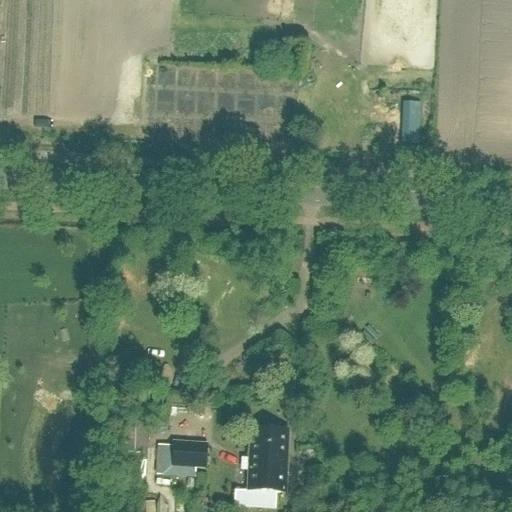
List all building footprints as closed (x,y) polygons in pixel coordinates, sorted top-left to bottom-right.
[(401,145),(418,145),(419,105),(402,104),(401,145)] [(124,427),(123,452),(143,453),(144,428),(124,427)] [(284,496),(287,433),(250,431),(247,494),(284,496)] [(170,469),(162,468),(161,478),(191,480),(191,471),(206,472),(207,446),(173,444),(170,469)] [(226,471),(218,491),(233,497),(240,476),(226,471)]
